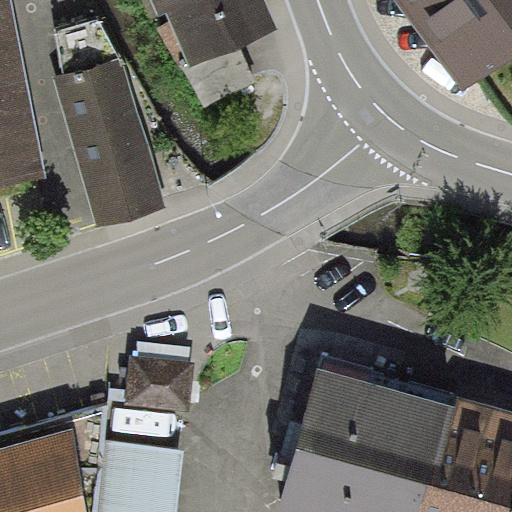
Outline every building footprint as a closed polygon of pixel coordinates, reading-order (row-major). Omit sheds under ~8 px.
[(11,0),(0,0),(0,188),(47,177),(11,0)] [(190,72),(278,34),(263,0),(151,0),(160,20),(166,17),(190,72)] [(511,0),(391,0),(462,95),(511,57),(511,0)] [(126,61),(57,80),(97,229),(166,210),(126,61)] [(424,511),(461,397),(323,354),(280,511),(424,511)] [(196,364),(132,355),(125,404),(189,413),(196,364)] [(509,511),(511,508),(511,413),(461,397),(424,511),(509,511)] [(89,511),(73,435),(0,454),(0,511),(89,511)] [(177,511),(185,453),(104,443),(95,511),(177,511)]
